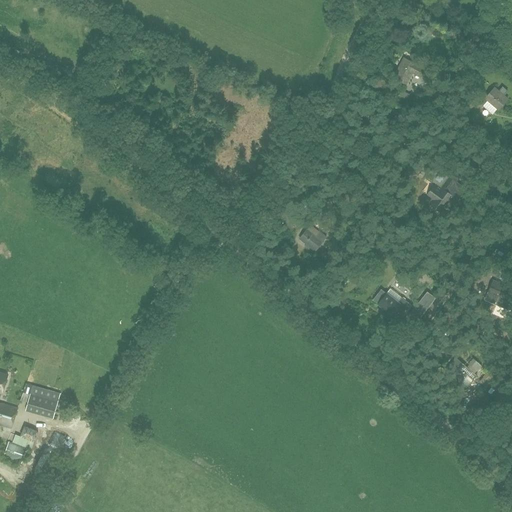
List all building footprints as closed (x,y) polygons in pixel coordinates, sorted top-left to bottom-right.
[(431,82),(434,76),(407,62),(397,79),(406,84),(413,72),(431,82)] [(494,87),(485,98),(499,110),(505,102),(499,97),(502,94),(494,87)] [(411,97),(401,91),(398,97),(407,103),(411,97)] [(470,110),(480,98),(472,92),(463,103),(470,110)] [(458,200),(462,195),(452,188),(461,177),(451,169),(447,174),(451,177),(442,189),(435,184),(427,195),(434,200),(430,205),(441,213),(453,196),(458,200)] [(299,238),(316,252),(328,236),(319,230),(315,236),(306,229),(299,238)] [(330,255),(324,249),(318,256),(325,262),(330,255)] [(511,302),(511,288),(496,282),(491,293),(488,292),(485,299),(495,303),(498,296),(511,302)] [(388,284),(384,289),(396,298),(400,293),(388,284)] [(381,290),(373,300),(387,311),(386,313),(393,319),(402,307),(407,311),(412,306),(402,298),(398,302),(387,293),(386,294),(381,290)] [(423,314),(435,299),(427,292),(415,308),(423,314)] [(469,363),(475,367),(478,361),(473,357),(469,363)] [(476,375),(456,358),(447,368),(462,380),(467,374),(473,379),(476,375)] [(0,424),(11,428),(18,409),(0,402),(0,394),(1,392),(2,393),(8,375),(0,372),(0,424)] [(488,372),(479,381),(484,387),(493,377),(488,372)] [(53,419),(58,402),(30,394),(23,392),(21,401),(28,402),(25,411),(53,419)] [(51,428),(22,478),(41,489),(70,440),(51,428)] [(34,437),(29,448),(37,451),(41,441),(34,437)] [(27,449),(9,442),(3,456),(22,463),(27,449)]
